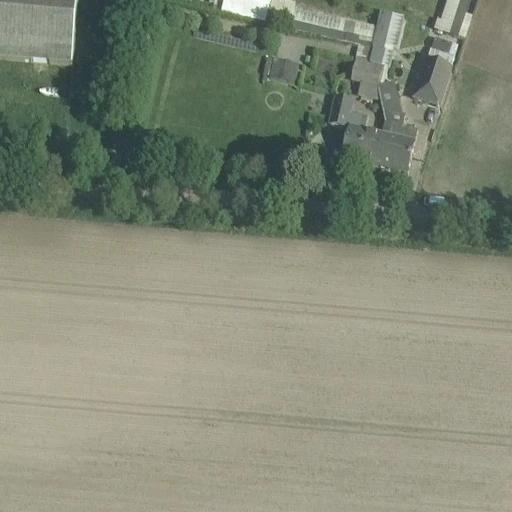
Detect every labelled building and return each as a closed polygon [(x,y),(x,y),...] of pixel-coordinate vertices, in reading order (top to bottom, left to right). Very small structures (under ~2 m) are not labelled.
[(0,0),(0,61),(72,67),(78,0),(0,0)] [(452,25),(459,0),(448,0),(442,22),(452,25)] [(434,40),(431,51),(444,55),(448,44),(434,40)] [(426,61),(412,101),(436,108),(440,109),(453,70),(451,69),(455,58),(444,55),(431,51),(428,61),(426,61)] [(267,60),(263,77),(270,78),(270,80),(295,86),(299,67),(274,62),(267,60)] [(356,62),(350,83),(360,86),(378,90),(378,89),(383,69),(356,62)] [(382,140),(376,168),(408,176),(412,156),(417,133),(402,129),(405,118),(401,117),(395,87),(378,90),(381,105),(385,126),(382,138),(382,140)] [(354,103),(337,99),(330,127),(345,131),(346,129),(350,130),(343,160),(376,168),(382,138),(364,134),(368,119),(351,115),(354,103)] [(123,160),(133,163),(137,147),(127,145),(123,160)]
